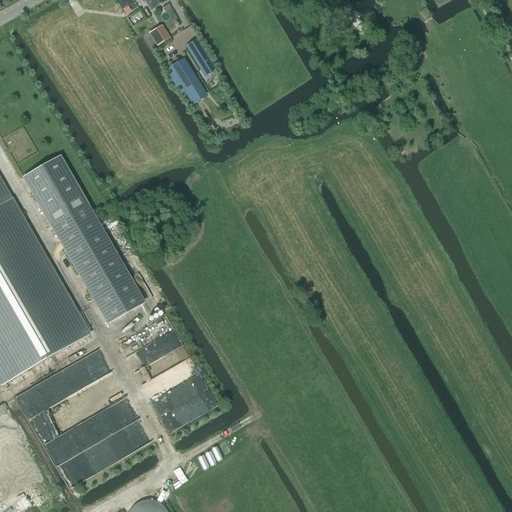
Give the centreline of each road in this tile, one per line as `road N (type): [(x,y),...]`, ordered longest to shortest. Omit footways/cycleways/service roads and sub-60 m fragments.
road 1 (track): [(258,414),(92,511)]
road 2 (track): [(96,327),(171,463)]
